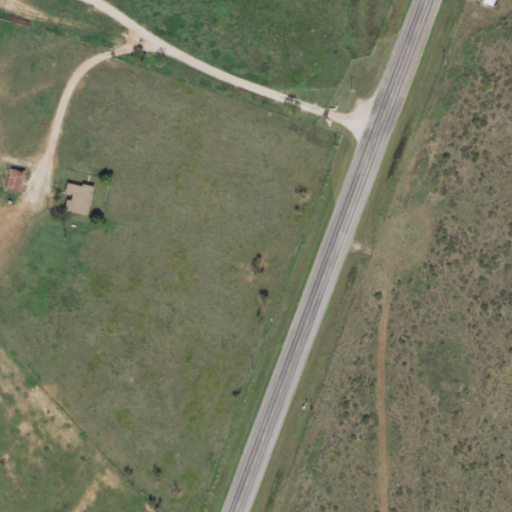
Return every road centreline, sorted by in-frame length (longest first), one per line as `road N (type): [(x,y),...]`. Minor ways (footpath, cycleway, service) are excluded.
road 1 (primary): [(234,511),(427,0)]
road 2 (residential): [(0,25),(376,138)]
